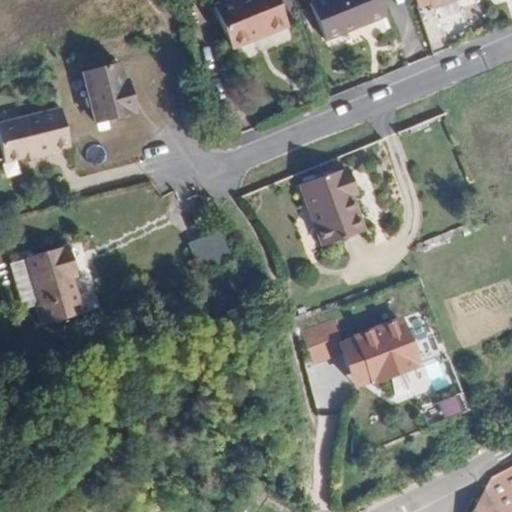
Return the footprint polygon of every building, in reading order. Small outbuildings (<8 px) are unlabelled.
[(247,33),(263,27),(265,31),(284,23),(275,0),(219,0),(211,3),(228,47),(249,38),(247,33)] [(307,0),(319,35),(331,31),(320,0),(307,0)] [(320,0),(331,31),(380,13),(375,0),(320,0)] [(116,63),(80,72),(92,122),(132,112),(123,80),(121,81),(116,63)] [(53,150),(69,146),(59,109),(0,124),(0,141),(5,161),(35,154),(36,158),(54,155),(53,150)] [(296,186),(307,213),(346,198),(352,196),(341,171),(335,173),(334,170),(296,186)] [(360,230),(357,223),(346,198),(307,213),(321,247),(360,230)] [(186,242),(197,268),(227,256),(216,230),(186,242)] [(18,307),(24,328),(60,317),(58,308),(68,305),(60,277),(65,274),(56,246),(11,261),(25,304),(18,307)] [(398,321),(354,337),(369,382),(413,366),(398,321)] [(511,511),(511,463),(491,474),(482,489),(493,511),(511,511)] [(493,511),(482,489),(468,511),(493,511)]
